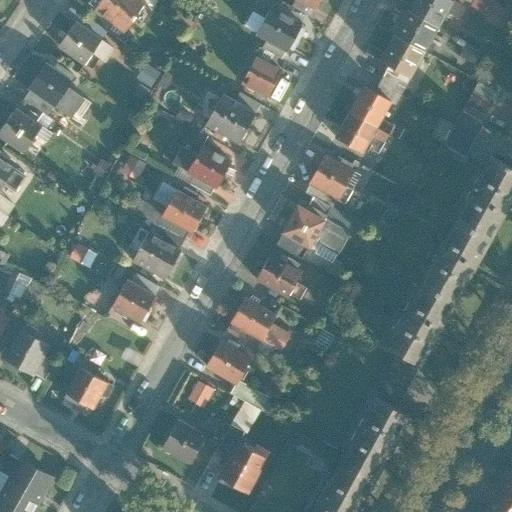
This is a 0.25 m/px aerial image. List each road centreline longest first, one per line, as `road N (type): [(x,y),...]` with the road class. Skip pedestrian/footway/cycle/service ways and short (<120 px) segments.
road 1 (residential): [(108,461),(366,0)]
road 2 (residential): [(511,349),(420,511)]
road 3 (residential): [(0,401),(108,461)]
